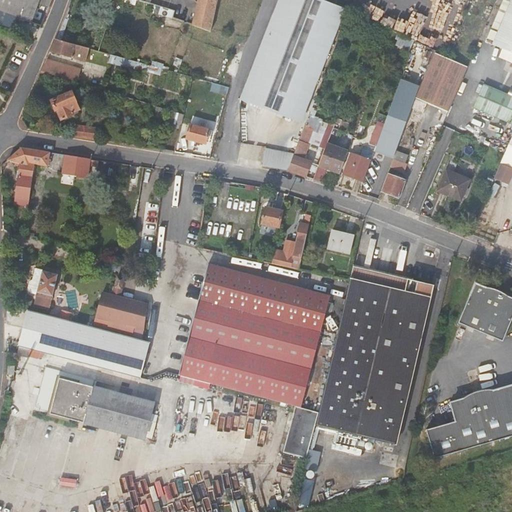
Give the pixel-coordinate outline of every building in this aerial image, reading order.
[(48,6),(50,0),(0,0),(0,11),(31,23),(38,3),(48,6)] [(199,0),(195,16),(192,25),(210,31),(217,0),(199,0)] [(275,12),(264,42),(271,45),(249,101),(294,118),(321,48),(337,6),(336,5),(322,0),(288,0),(283,15),(275,12)] [(511,0),(503,0),(487,39),(493,41),(492,44),(502,48),(498,57),(511,63),(511,0)] [(338,28),(345,9),(337,6),(321,48),(294,118),(301,122),(308,104),(321,73),(338,28)] [(407,51),(411,39),(397,33),(393,45),(399,48),(407,51)] [(56,38),(50,51),(71,57),(86,60),(88,53),(101,57),(100,60),(106,62),(105,68),(108,70),(113,55),(99,51),(56,38)] [(427,103),(448,111),(466,67),(431,52),(419,87),(411,107),(419,110),(418,113),(422,115),(427,103)] [(47,59),(42,72),(77,82),(78,68),(47,59)] [(411,107),(419,87),(400,80),(380,133),(380,135),(379,138),(374,150),(393,157),(411,107)] [(475,107),(511,122),(511,94),(486,83),(475,107)] [(58,98),(52,100),(56,110),(58,110),(62,119),(75,114),(74,112),(80,109),(73,92),(67,95),(65,90),(56,94),(58,98)] [(157,106),(154,115),(161,117),(164,108),(157,106)] [(167,126),(180,129),(184,114),(171,111),(167,126)] [(288,170),(306,175),(311,162),(303,159),(308,146),(305,145),(311,129),(308,128),(309,125),(305,124),(294,154),(288,170)] [(210,130),(191,125),(187,139),(206,145),(210,130)] [(76,126),(74,136),(94,139),(96,130),(76,126)] [(372,140),(374,141),(377,134),(380,135),(380,133),(375,131),(373,138),(372,140)] [(369,160),(370,160),(374,150),(379,138),(380,135),(377,134),(374,141),(373,144),(371,143),(367,152),(370,154),(368,159),(365,157),(365,155),(355,152),(354,154),(351,152),(343,174),(361,182),(369,160)] [(511,135),(494,179),(506,184),(511,170),(511,135)] [(326,168),(339,173),(347,151),(327,143),(323,152),(319,165),(326,168)] [(21,149),(8,161),(9,161),(13,162),(12,166),(20,168),(13,209),(26,211),(34,164),(46,167),(49,153),(21,149)] [(272,167),(288,170),(294,154),(267,150),(262,165),(272,167)] [(96,166),(97,160),(63,156),(61,174),(85,177),(87,165),(96,166)] [(406,163),(393,158),(390,166),(403,170),(406,163)] [(313,178),(322,181),(326,168),(319,165),(313,178)] [(157,177),(157,170),(137,167),(137,177),(157,177)] [(469,180),(446,170),(438,190),(461,200),(469,180)] [(387,173),(380,191),(398,198),(404,180),(400,179),(401,177),(395,175),(394,176),(387,173)] [(309,217),(312,204),(304,201),(301,215),(309,217)] [(126,206),(112,202),(111,208),(125,211),(126,206)] [(278,228),(282,212),(264,208),(261,224),(278,228)] [(295,268),(298,269),(307,227),(299,225),(291,256),(273,253),(270,263),(288,267),(289,263),(296,265),(295,268)] [(351,236),(330,231),(326,249),(347,254),(351,236)] [(293,408),(296,409),(301,411),(308,385),(305,384),(329,296),(263,279),(207,264),(183,352),(184,352),(178,377),(293,408)] [(56,276),(36,270),(33,280),(31,282),(28,291),(30,294),(50,299),(56,276)] [(114,287),(121,289),(124,279),(117,277),(114,287)] [(429,301),(349,282),(344,303),(324,389),(319,410),(318,416),(315,430),(394,448),(429,301)] [(511,326),(511,298),(478,284),(461,324),(505,343),(511,326)] [(111,296),(119,298),(121,289),(114,287),(111,296)] [(139,330),(142,332),(146,305),(119,298),(111,296),(99,293),(92,317),(108,321),(106,331),(130,337),(132,328),(139,330)] [(44,355),(138,381),(149,343),(140,340),(130,337),(106,331),(81,324),(28,310),(18,348),(29,351),(44,355)] [(29,351),(18,348),(16,357),(27,360),(28,357),(29,351)] [(42,361),(44,355),(29,351),(28,357),(42,361)] [(46,369),(34,412),(143,441),(153,406),(93,389),(95,382),(46,369)] [(511,386),(452,404),(457,423),(428,431),(437,460),(481,447),(511,438),(511,386)] [(284,455),(307,462),(315,430),(318,416),(301,411),(296,409),(284,455)]
